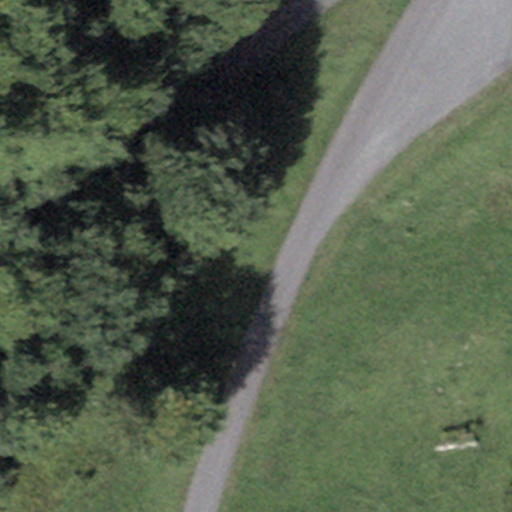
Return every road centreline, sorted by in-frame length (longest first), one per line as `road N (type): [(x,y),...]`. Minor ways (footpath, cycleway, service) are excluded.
road 1 (unclassified): [(205,511),(257,349),(339,171),(437,0)]
road 2 (unclassified): [(304,0),(0,278)]
